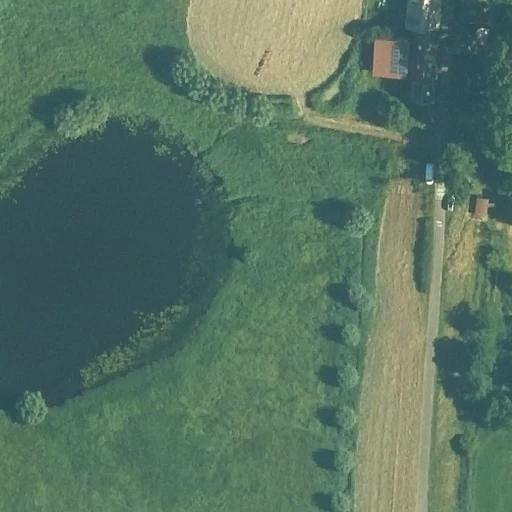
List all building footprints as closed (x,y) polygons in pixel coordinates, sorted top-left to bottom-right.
[(407,0),(405,25),(415,26),(415,25),(436,27),(438,0),(407,0)] [(503,0),(481,0),(481,18),(503,19),(503,0)] [(407,42),(408,40),(373,37),(371,74),(405,75),(406,70),(412,70),(410,99),(430,101),(436,27),(415,25),(415,26),(413,42),(407,42)] [(455,52),(476,54),(478,26),(457,25),(455,52)] [(511,149),(496,150),(495,185),(511,184),(511,149)] [(464,171),(460,170),(454,172),(451,174),(449,177),(448,182),(450,186),(454,190),(461,191),(466,189),(469,186),(471,181),(471,178),(468,174),(464,171)] [(474,198),(472,216),(483,218),(486,200),(474,198)]
